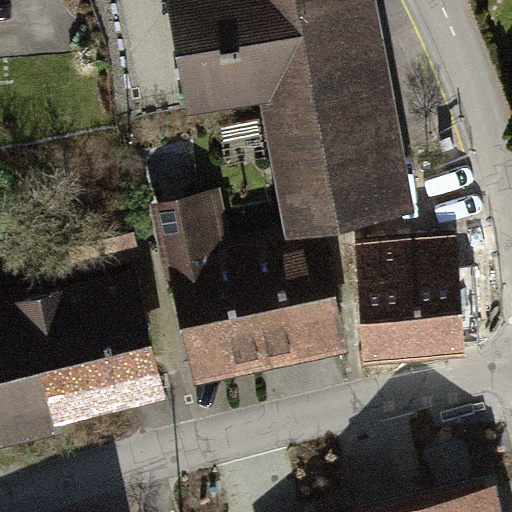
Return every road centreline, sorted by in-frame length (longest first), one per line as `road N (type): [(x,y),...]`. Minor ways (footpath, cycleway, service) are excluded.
road 1 (residential): [(0,505),(511,358)]
road 2 (residential): [(511,194),(437,0)]
